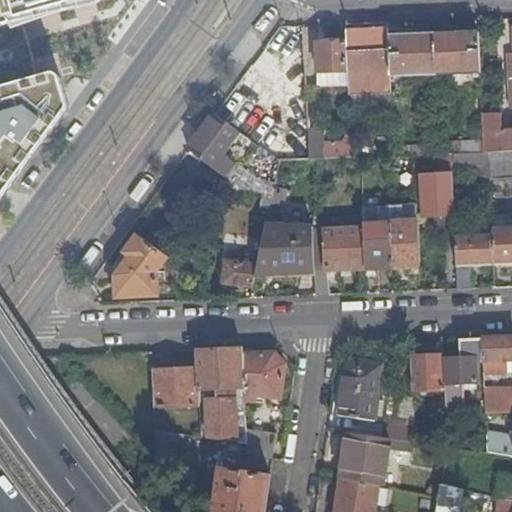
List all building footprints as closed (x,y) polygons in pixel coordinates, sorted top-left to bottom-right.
[(0,0),(0,202),(68,108),(61,77),(56,74),(0,88),(0,33),(104,6),(108,0),(0,0)] [(390,23),(347,24),(348,43),(348,72),(349,74),(392,73),(391,37),(390,23)] [(479,33),(435,35),(437,74),(481,72),(479,33)] [(435,35),(391,37),(392,73),(392,76),(437,74),(435,35)] [(348,72),(348,43),(323,43),(323,51),(317,52),(318,73),(348,72)] [(348,72),(318,73),(318,88),(349,87),(349,74),(348,72)] [(349,87),(349,95),(393,94),(392,76),(392,73),(349,74),(349,87)] [(483,114),(484,140),(484,145),(502,145),(502,129),(503,129),(503,113),(483,114)] [(238,131),(216,115),(189,151),(211,167),(222,152),(238,131)] [(322,126),(308,127),(308,134),(310,160),(323,159),(351,158),(351,141),(323,142),(322,126)] [(511,129),(503,129),(502,129),(502,145),(484,145),(485,153),(490,153),(511,151),(511,129)] [(484,140),(440,141),(440,148),(440,155),(447,154),(453,154),(485,153),(484,145),(484,140)] [(440,155),(440,148),(395,149),(395,156),(415,156),(440,155)] [(492,179),(511,178),(511,151),(490,153),(491,164),(492,179)] [(222,152),(211,167),(213,169),(223,177),(234,163),(222,152)] [(454,165),(491,164),(490,153),(485,153),(453,154),(454,165)] [(423,215),(455,213),(454,165),(453,154),(447,154),(448,169),(443,169),(443,175),(421,176),(423,215)] [(201,185),(230,206),(242,190),(223,177),(213,169),(201,185)] [(268,223),(273,225),(281,188),(276,187),(273,197),(268,223)] [(481,215),(493,215),(492,193),(481,193),(481,215)] [(394,268),(420,267),(418,215),(404,216),(403,206),(392,207),(394,268)] [(367,269),(394,268),(392,207),(379,207),(380,216),(365,217),(366,229),(367,269)] [(380,216),(379,207),(365,208),(365,217),(380,216)] [(257,273),(316,270),(315,231),(315,226),(286,228),(273,225),(268,223),(259,265),(257,273)] [(494,236),(495,264),(511,262),(511,228),(494,229),(494,236)] [(329,270),(367,269),(366,229),(327,231),(328,270),(329,270)] [(159,271),(169,259),(137,235),(124,253),(129,257),(114,277),(117,299),(160,296),(159,271)] [(458,289),(473,289),(472,264),(495,264),(494,236),(456,237),(458,289)] [(224,283),(254,287),(256,278),(257,273),(259,265),(227,261),(224,283)] [(317,296),(330,295),(329,270),(328,270),(316,270),(316,275),(317,296)] [(483,361),(484,371),(507,370),(506,360),(511,359),(511,337),(483,339),(483,361)] [(483,339),(461,340),(461,358),(447,358),(449,405),(465,405),(465,388),(477,388),(476,361),(483,361),(483,339)] [(444,341),(411,342),(412,356),(445,354),(444,341)] [(198,351),(199,368),(199,390),(217,389),(217,398),(208,399),(209,421),(200,422),(201,437),(238,442),(236,388),(245,388),(244,354),(244,349),(198,351)] [(276,353),(244,354),(245,388),(246,394),(282,399),(287,363),(276,353)] [(445,354),(412,356),(413,392),(446,390),(445,354)] [(357,355),(356,362),(375,364),(375,357),(357,355)] [(356,362),(354,362),(346,369),(340,416),(350,417),(375,421),(383,365),(375,364),(356,362)] [(199,368),(154,370),(156,407),(200,405),(200,399),(199,390),(199,368)] [(217,389),(199,390),(200,399),(208,399),(217,398),(217,389)] [(350,417),(348,432),(373,436),(375,421),(350,417)] [(385,418),(382,437),(390,438),(415,442),(414,422),(385,418)] [(277,433),(247,429),(247,444),(246,455),(273,460),(277,433)] [(185,435),(156,431),(158,469),(186,468),(185,435)] [(348,432),(341,478),(379,486),(382,487),(390,438),(382,437),(373,436),(348,432)] [(511,439),(487,436),(487,454),(511,458),(511,448),(511,439)] [(265,511),(271,474),(244,470),(220,467),(214,511),(265,511)] [(511,502),(511,477),(500,476),(495,499),(499,500),(511,502)] [(341,478),(336,511),(375,511),(379,486),(341,478)] [(440,499),(437,511),(458,511),(461,491),(442,487),(440,499)] [(511,511),(511,502),(499,500),(497,511),(511,511)]
